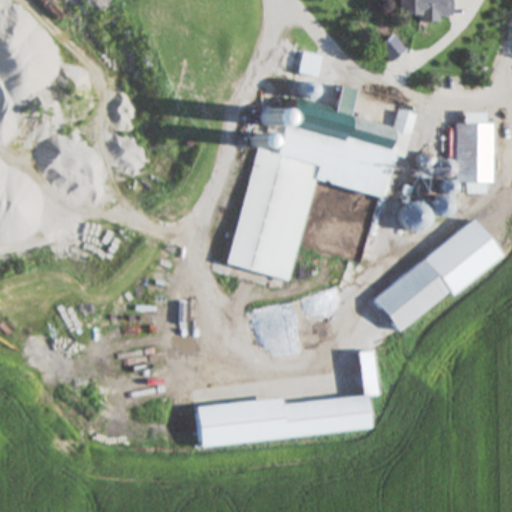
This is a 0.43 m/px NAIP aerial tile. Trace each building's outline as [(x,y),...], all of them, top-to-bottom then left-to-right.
[(437,20),(437,17),(449,17),(448,0),(397,0),(398,20),(437,20)] [(319,56),(300,53),(296,74),(314,78),(319,56)] [(225,266),(285,281),(295,244),(344,256),(350,232),(368,237),(389,154),(404,158),(415,114),(347,97),(343,112),(291,99),(288,113),(264,107),(254,145),(255,146),(225,266)] [(491,124),(455,124),(455,183),(491,183),(491,124)] [(436,179),(438,179),(438,195),(451,195),(451,160),(436,160),(436,179)] [(423,202),(402,203),(403,231),(424,230),(423,202)] [(446,293),(449,296),(500,258),(473,222),(370,298),(395,332),(446,293)]
